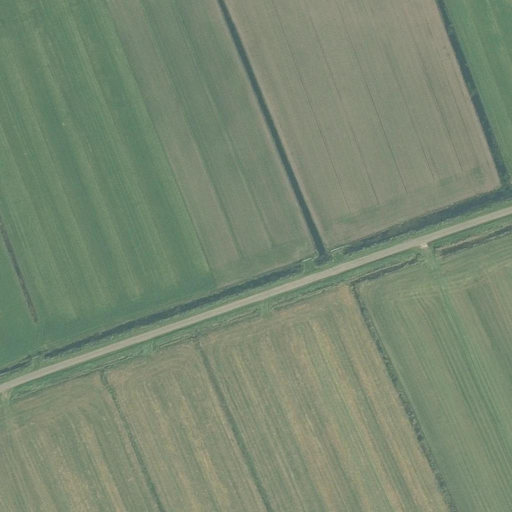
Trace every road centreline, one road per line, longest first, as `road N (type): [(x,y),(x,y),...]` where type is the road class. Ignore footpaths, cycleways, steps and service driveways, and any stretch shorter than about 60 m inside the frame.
road 1 (unclassified): [(0,389),(511,211)]
road 2 (track): [(420,241),(511,448)]
